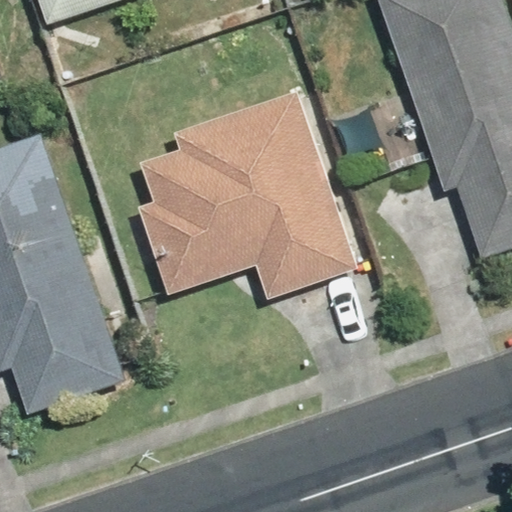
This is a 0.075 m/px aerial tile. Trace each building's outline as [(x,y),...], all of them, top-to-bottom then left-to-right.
[(39,0),(48,27),(129,0),(39,0)] [(511,19),(505,0),(378,0),(447,197),(463,191),(487,259),(511,250),(511,19)] [(365,273),(303,93),(179,136),(184,149),(144,163),(159,206),(142,212),(172,298),(259,268),(272,305),(365,273)] [(44,134),(0,149),(0,358),(5,371),(17,367),(34,414),(133,378),(44,134)] [(399,174),(360,189),(380,242),(420,226),(399,174)]
